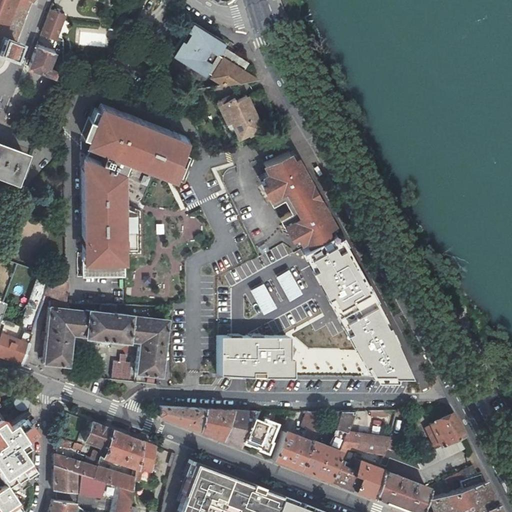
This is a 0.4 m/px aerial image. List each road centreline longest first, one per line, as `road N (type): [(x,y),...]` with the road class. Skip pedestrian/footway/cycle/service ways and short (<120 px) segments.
road 1 (unknown): [(72,271),(64,102),(75,90),(111,81),(179,109),(217,225),(193,267),(188,363)]
road 2 (primary): [(255,14),(326,165),(454,394)]
road 3 (primary): [(466,390),(337,160),(268,12)]
road 4 (residential): [(454,394),(154,396),(123,418)]
road 5 (residential): [(364,511),(123,418)]
road 6 (primary): [(454,394),(511,509)]
road 7 (residential): [(43,387),(44,477),(33,511)]
